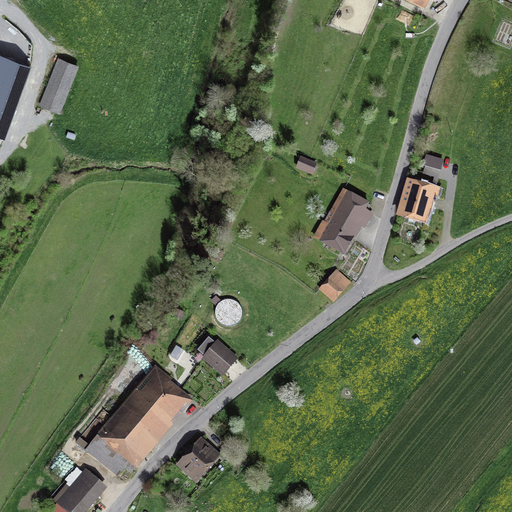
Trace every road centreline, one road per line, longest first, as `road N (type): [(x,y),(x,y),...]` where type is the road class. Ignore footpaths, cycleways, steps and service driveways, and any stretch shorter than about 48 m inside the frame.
road 1 (tertiary): [(115,511),(188,430),(363,283),(434,56),(462,0)]
road 2 (track): [(0,161),(42,64),(40,44),(0,0)]
road 3 (track): [(369,272),(399,275),(511,217)]
